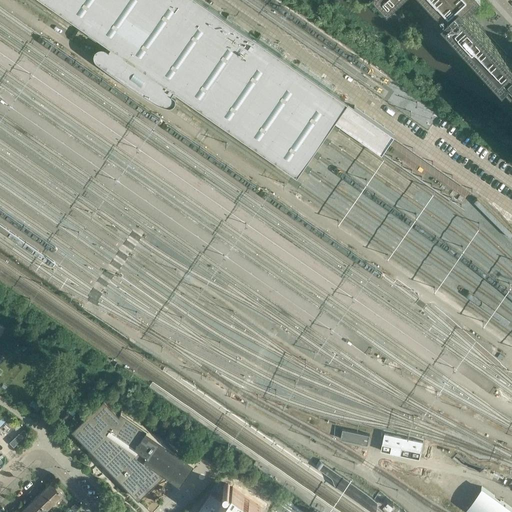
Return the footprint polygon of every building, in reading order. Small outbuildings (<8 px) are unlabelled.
[(44,0),(111,46),(174,89),(297,175),(303,167),(312,153),(322,139),(332,125),(348,102),(333,92),(298,67),(284,58),(259,40),(257,39),(201,0),(44,0)] [(511,59),(473,17),(461,5),(464,2),(466,5),(472,0),(381,0),(387,6),(393,0),(428,0),(445,17),(466,40),(511,89),(511,59)] [(262,36),(259,40),(284,58),(287,53),(262,36)] [(174,89),(111,46),(109,48),(106,46),(104,45),(103,45),(101,45),(100,45),(99,46),(97,47),(96,48),(95,49),(94,51),(94,53),(94,54),(94,55),(95,56),(95,58),(97,59),(111,70),(127,81),(142,91),(155,99),(158,100),(161,102),(166,103),(168,104),(170,104),(173,103),(175,102),(175,101),(176,99),(176,98),(176,96),(175,95),(175,94),(174,93),(172,92),(174,89)] [(300,63),(298,67),(333,92),(336,88),(300,63)] [(177,474),(189,457),(121,411),(119,414),(104,398),(72,429),(138,498),(166,472),(164,471),(167,467),(177,474)] [(56,419),(63,425),(72,416),(65,410),(56,419)] [(369,434),(342,429),(340,439),(367,444),(369,434)] [(423,442),(384,433),(380,451),(419,459),(423,442)] [(336,471),(319,460),(316,465),(315,466),(332,477),(336,471)] [(336,471),(332,477),(332,478),(332,479),(333,479),(334,482),(334,483),(335,484),(335,485),(336,485),(336,486),(339,488),(373,511),(374,511),(375,511),(376,511),(376,510),(377,502),(378,501),(377,500),(374,498),(336,471)] [(64,493),(52,481),(44,489),(55,501),(64,493)] [(472,511),(511,511),(511,508),(481,487),(466,508),(472,511)] [(197,511),(257,511),(261,507),(232,488),(223,502),(211,493),(197,511)] [(55,501),(44,489),(35,497),(47,509),(55,501)] [(43,511),(47,509),(35,497),(27,505),(33,511),(43,511)] [(303,511),(284,498),(281,502),(296,511),(303,511)] [(393,503),(387,499),(384,504),(390,508),(390,507),(391,505),(393,503)] [(292,511),(280,503),(275,511),(276,511),(292,511)]
